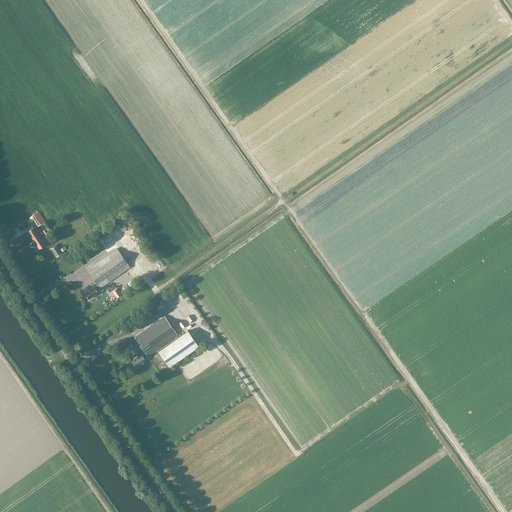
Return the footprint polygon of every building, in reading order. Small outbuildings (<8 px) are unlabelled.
[(37,212),(31,216),(37,226),(43,222),(37,212)] [(30,234),(34,239),(41,234),(40,233),(38,234),(33,227),(28,231),(30,234)] [(41,234),(34,239),(40,249),(45,245),(43,241),(41,238),(43,237),(41,234)] [(62,253),(56,245),(50,249),(56,257),(62,253)] [(97,290),(100,288),(101,288),(131,267),(117,248),(87,269),(98,284),(95,286),(85,293),(89,299),(99,292),(97,290)] [(117,288),(112,292),(116,297),(121,294),(117,288)] [(145,357),(147,355),(148,356),(178,335),(165,316),(135,337),(145,352),(143,354),(142,353),(133,360),(136,366),(146,359),(145,357)] [(158,351),(170,369),(172,367),(171,366),(199,346),(188,331),(158,351)]
